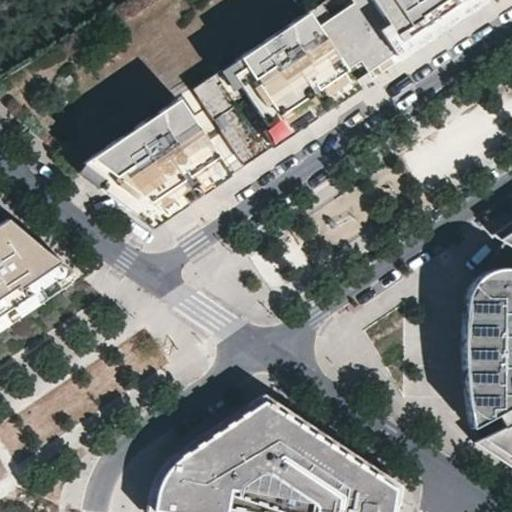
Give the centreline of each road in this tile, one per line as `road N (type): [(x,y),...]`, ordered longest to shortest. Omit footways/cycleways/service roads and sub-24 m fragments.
road 1 (residential): [(511,32),(148,271)]
road 2 (residential): [(263,346),(511,180)]
road 3 (residential): [(96,511),(103,482),(131,446),(263,346)]
road 4 (residential): [(445,469),(263,346)]
road 5 (residential): [(148,271),(0,154)]
road 6 (residential): [(263,346),(148,271)]
